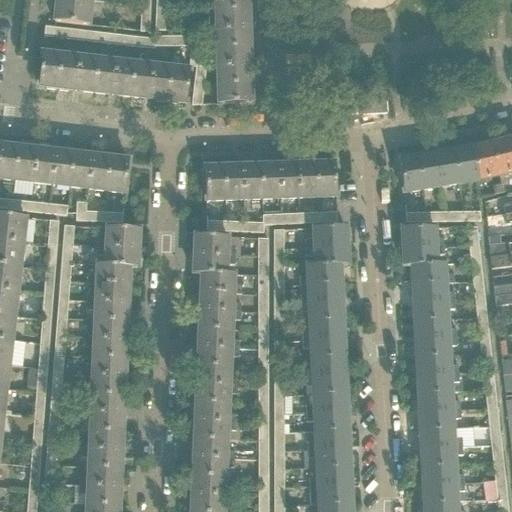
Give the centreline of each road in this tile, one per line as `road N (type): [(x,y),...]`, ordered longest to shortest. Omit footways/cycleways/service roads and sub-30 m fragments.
road 1 (residential): [(153,511),(168,132)]
road 2 (residential): [(386,511),(362,134)]
road 3 (residential): [(168,132),(0,111)]
road 4 (residential): [(362,134),(511,109)]
road 5 (residential): [(274,0),(278,136)]
